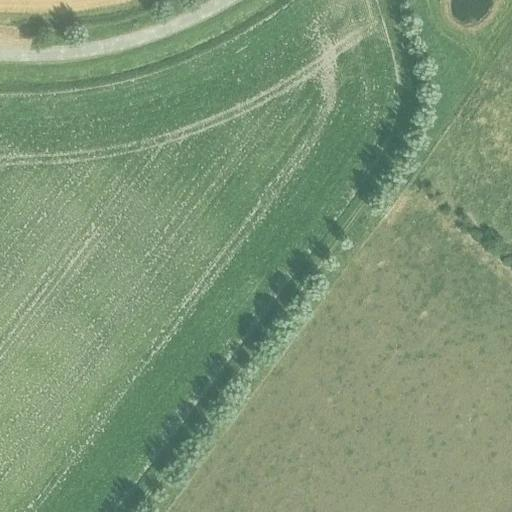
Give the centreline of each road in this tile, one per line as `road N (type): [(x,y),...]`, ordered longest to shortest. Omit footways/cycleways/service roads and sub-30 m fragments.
road 1 (track): [(389,0),(416,87),(404,145),(348,235),(135,511)]
road 2 (unclassified): [(0,53),(98,48),(183,24),(222,0)]
